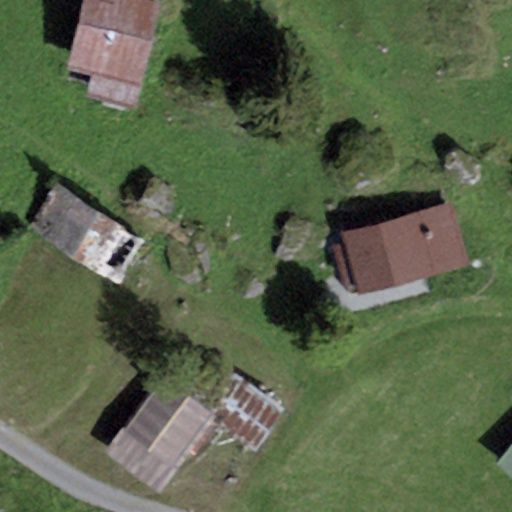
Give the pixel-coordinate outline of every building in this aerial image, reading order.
[(111,65),(105,91),(127,96),(151,3),(136,0),(90,0),(76,57),(111,65)] [(38,225),(57,237),(79,199),(59,188),(38,225)] [(79,199),(57,237),(96,261),(117,224),(79,199)] [(371,288),(368,277),(457,253),(446,210),(442,211),(440,203),(407,212),(409,221),(385,227),(383,218),(342,228),(345,239),(352,237),(354,245),(338,250),(350,293),(371,288)] [(140,239),(117,224),(96,261),(118,276),(140,239)] [(239,381),(216,416),(251,439),(274,404),(239,381)] [(200,417),(160,385),(129,427),(170,457),(200,417)] [(155,477),(170,457),(129,427),(114,447),(155,477)]
